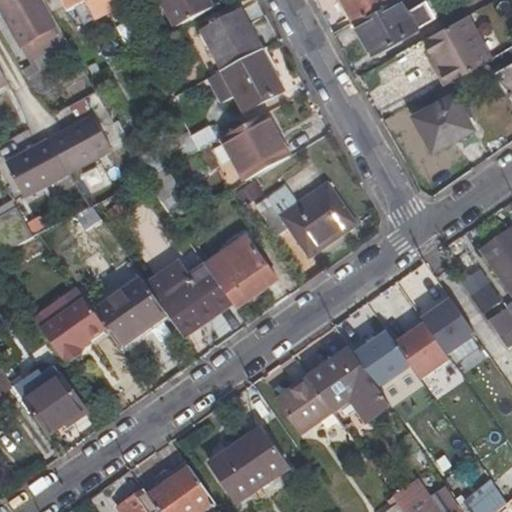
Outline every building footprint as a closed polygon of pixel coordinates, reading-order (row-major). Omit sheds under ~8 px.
[(67,53),(37,0),(0,0),(0,7),(36,71),(67,53)] [(94,18),(118,6),(114,0),(60,0),(68,14),(86,4),(94,18)] [(160,0),(176,29),(214,8),(210,0),(160,0)] [(342,0),(355,23),(394,0),(342,0)] [(408,12),(401,0),(394,0),(355,23),(372,55),(434,21),(425,3),(408,12)] [(222,73),(262,51),(241,11),(200,32),(222,73)] [(486,64),(495,59),(471,15),(423,42),(447,86),(486,64)] [(129,47),(140,42),(130,22),(119,27),(129,47)] [(222,73),(221,73),(244,116),(286,94),(262,51),(222,73)] [(73,66),(68,57),(54,65),(58,74),(73,66)] [(511,64),(494,74),(511,100),(511,64)] [(0,92),(10,87),(0,69),(0,92)] [(475,128),(457,94),(412,118),(431,153),(475,128)] [(7,165),(26,198),(112,149),(94,116),(63,133),(67,140),(41,155),(38,148),(7,165)] [(223,140),(247,185),(291,158),(267,116),(223,140)] [(201,149),(219,140),(212,128),(194,137),(201,149)] [(63,133),(38,148),(41,155),(67,140),(63,133)] [(316,172),(299,183),(306,194),(323,183),(316,172)] [(328,185),(286,215),(314,254),(357,223),(328,185)] [(0,257),(35,239),(18,210),(0,220),(0,257)] [(511,231),(483,252),(511,293),(511,231)] [(248,238),(207,267),(207,268),(233,304),(237,309),(278,281),(248,238)] [(233,304),(207,268),(176,290),(166,275),(147,288),(167,316),(183,339),(202,325),(199,322),(214,311),(217,315),(233,304)] [(147,288),(143,281),(96,315),(107,331),(110,335),(120,350),(138,337),(135,333),(148,323),(151,328),(167,316),(147,288)] [(85,300),(42,331),(66,363),(81,353),(79,351),(107,331),(96,315),(85,300)] [(452,302),(422,322),(424,325),(446,357),(476,337),(452,302)] [(511,307),(490,324),(509,351),(511,349),(511,307)] [(199,322),(202,325),(217,315),(214,311),(199,322)] [(135,333),(138,337),(151,328),(148,323),(135,333)] [(424,325),(394,345),(410,368),(420,381),(449,361),(446,357),(424,325)] [(389,336),(357,358),(379,390),(410,368),(394,345),(389,336)] [(357,358),(352,352),(313,380),(335,411),(352,399),(369,423),(391,407),(379,390),(357,358)] [(0,396),(12,388),(0,370),(0,396)] [(18,396),(48,437),(84,412),(61,379),(33,398),(27,390),(18,396)] [(333,412),(311,381),(280,402),(302,434),(333,412)] [(261,430),(210,466),(238,505),(289,469),(261,430)] [(158,511),(205,511),(215,505),(189,468),(148,497),(158,511)] [(421,479),(394,498),(403,511),(464,511),(447,488),(434,497),(421,479)] [(474,505),(477,511),(502,511),(511,506),(500,489),(474,505)] [(158,511),(148,497),(144,491),(119,508),(121,511),(158,511)]
